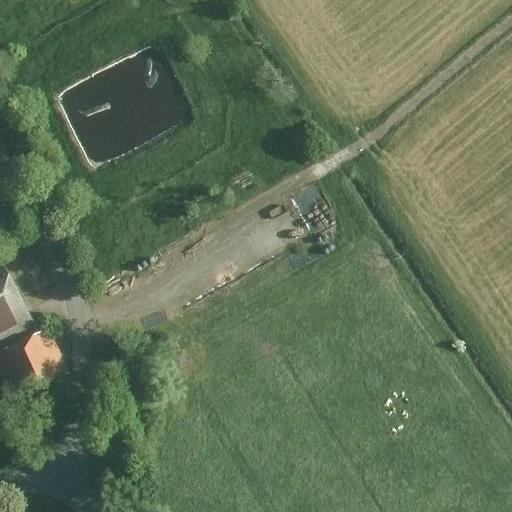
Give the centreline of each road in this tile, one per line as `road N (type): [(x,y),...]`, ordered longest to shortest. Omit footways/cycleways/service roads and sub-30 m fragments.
road 1 (residential): [(59,460),(80,413),(81,341),(55,254),(0,148)]
road 2 (track): [(332,163),(511,25)]
